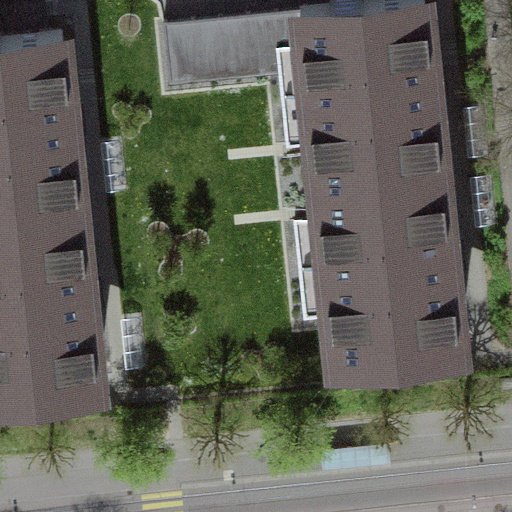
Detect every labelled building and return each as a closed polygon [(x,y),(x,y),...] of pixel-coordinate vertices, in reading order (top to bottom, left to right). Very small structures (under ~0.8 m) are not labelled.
[(317,142),(321,178),(440,166),(432,79),(423,0),(354,0),(275,8),(281,70),(289,144),(317,142)] [(281,70),(275,8),(163,19),(169,81),(281,70)] [(0,210),(78,203),(69,116),(60,29),(0,34),(0,210)] [(440,166),(321,178),(324,216),(296,218),(305,315),(335,312),(339,351),(457,340),(449,253),(440,166)] [(0,210),(0,386),(95,378),(86,291),(78,203),(0,210)]
